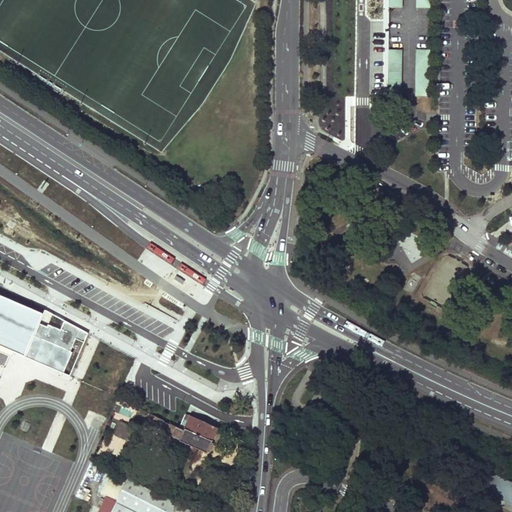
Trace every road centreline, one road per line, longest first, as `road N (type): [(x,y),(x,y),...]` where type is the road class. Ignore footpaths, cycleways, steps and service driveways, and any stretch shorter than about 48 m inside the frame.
road 1 (primary): [(0,126),(245,286)]
road 2 (residential): [(258,360),(245,372),(219,372),(0,255)]
road 3 (primary): [(511,407),(385,350),(278,286)]
road 4 (residential): [(288,132),(363,166),(511,266)]
road 5 (primary): [(213,243),(0,104)]
road 6 (primary): [(339,345),(511,424)]
road 7 (residential): [(400,511),(309,475),(288,481),(279,511)]
road 8 (unclassified): [(289,0),(288,132)]
